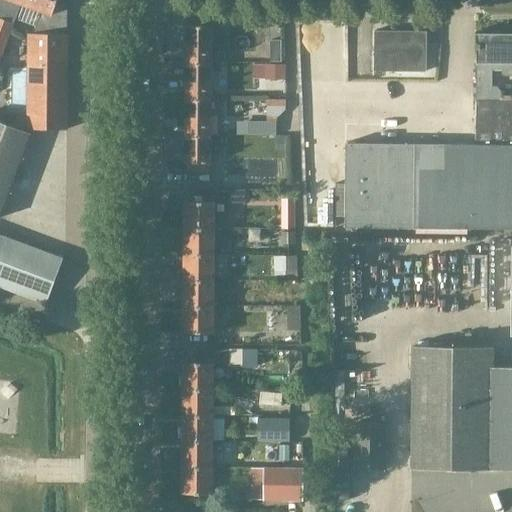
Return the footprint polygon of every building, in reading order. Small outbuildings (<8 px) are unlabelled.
[(0,0),(0,58),(20,4),(21,0),(0,0)] [(21,0),(20,4),(41,12),(50,15),(55,0),(21,0)] [(67,129),(68,34),(66,34),(66,0),(55,0),(50,15),(41,12),(34,35),(28,35),(27,114),(27,129),(28,129),(67,129)] [(224,51),(211,51),(211,26),(185,25),(185,62),(210,62),(224,62),(224,51)] [(425,72),(426,32),(373,32),(373,71),(425,72)] [(511,34),(478,34),(478,33),(476,33),(476,62),(476,99),(475,144),(345,143),(344,184),(336,184),(336,217),(344,217),(344,227),(511,228),(511,99),(500,100),(500,91),(496,86),(492,86),(492,70),(501,70),(501,74),(503,76),(511,75),(511,34)] [(269,42),(269,63),(280,63),(280,42),(269,42)] [(210,98),(210,62),(185,62),(185,98),(210,98)] [(210,135),(210,98),(185,98),(184,134),(210,135)] [(27,131),(28,129),(27,129),(27,114),(15,114),(11,125),(0,120),(0,212),(30,132),(27,131)] [(247,120),(247,134),(276,135),(276,120),(247,120)] [(209,163),(210,135),(184,134),(184,162),(185,162),(185,171),(208,171),(208,163),(209,163)] [(54,165),(62,166),(63,144),(55,144),(54,165)] [(184,228),(214,228),(214,201),(184,201),(184,228)] [(213,254),(214,228),(184,228),(183,254),(213,254)] [(62,259),(0,235),(0,286),(45,303),(62,259)] [(213,280),(213,254),(183,254),(183,280),(213,280)] [(273,256),(274,275),(297,274),(296,255),(273,256)] [(495,284),(496,259),(484,259),(483,283),(495,284)] [(213,306),(213,280),(183,280),(183,306),(213,306)] [(213,332),(213,306),(183,306),(183,332),(213,332)] [(287,342),(299,342),(299,326),(288,326),(287,342)] [(412,346),(411,467),(511,468),(511,367),(493,367),(493,347),(412,346)] [(260,360),(259,375),(289,376),(290,362),(260,360)] [(182,389),(212,389),(213,363),(182,363),(182,389)] [(212,415),(212,389),(182,389),(182,415),(212,415)] [(212,442),(212,415),(182,415),(182,441),(212,442)] [(290,417),(259,417),(258,439),(290,439),(290,417)] [(354,423),(354,467),(386,467),(386,423),(354,423)] [(212,467),(212,442),(182,441),(181,467),(212,467)] [(211,493),(212,467),(181,467),(181,493),(211,493)] [(303,468),(263,468),(263,500),(303,500),(303,468)]
